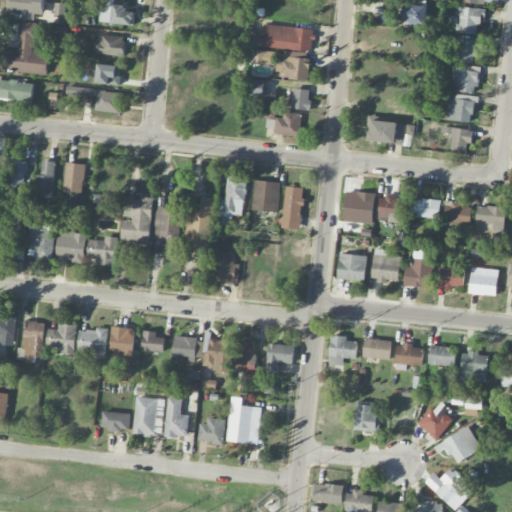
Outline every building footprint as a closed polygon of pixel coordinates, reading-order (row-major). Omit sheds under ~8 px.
[(45,0),(7,0),(6,11),(23,13),(22,19),(34,20),(35,14),(43,15),(45,0)] [(134,11),(126,11),(126,5),(114,5),(114,0),(111,0),(101,0),(100,23),(134,24),(134,11)] [(54,17),(65,17),(66,4),(55,3),(54,17)] [(427,5),(402,5),(402,22),(410,22),(410,29),(426,29),(427,5)] [(477,33),(477,25),(484,25),(484,8),(457,7),(456,33),(477,33)] [(47,75),(49,53),(34,52),(36,23),(20,22),(18,50),(6,49),(4,71),(47,75)] [(262,47),(311,52),(313,29),(264,24),(262,47)] [(94,42),(93,54),(124,55),(125,36),(100,35),(100,42),(94,42)] [(476,63),(477,40),(455,39),(454,62),(476,63)] [(266,64),(268,51),(252,50),(251,63),(266,64)] [(289,57),(278,56),(277,78),(308,80),(309,52),(289,51),(289,57)] [(119,86),(122,67),(99,64),(96,82),(119,86)] [(454,91),(479,91),(479,66),(454,65),(454,91)] [(265,97),(266,80),(250,79),(249,96),(265,97)] [(0,80),(0,84),(0,98),(32,100),(33,82),(0,80)] [(92,96),(94,89),(70,86),(68,93),(92,96)] [(292,109),(310,110),(311,90),(293,89),(292,109)] [(96,111),(121,112),(122,93),(97,91),(96,111)] [(447,119),(472,123),(476,98),(451,94),(447,119)] [(267,128),(275,128),(275,111),(267,111),(267,128)] [(276,114),(275,134),(300,136),(302,115),(276,114)] [(404,144),(405,122),(369,119),(367,141),(404,144)] [(469,152),(471,129),(442,127),(441,134),(453,135),(451,151),(469,152)] [(35,174),(34,196),(53,197),(54,161),(42,160),(41,175),(35,174)] [(26,187),(26,161),(14,161),(13,186),(26,187)] [(63,192),(82,194),(86,165),(66,163),(63,192)] [(246,210),(247,177),(226,176),(225,209),(246,210)] [(252,210),(278,212),(280,182),(254,181),(252,210)] [(281,228),(300,229),(304,188),(286,186),(281,228)] [(344,221),(373,223),(376,194),(347,191),(344,221)] [(156,206),(154,238),(167,239),(166,254),(179,255),(183,195),(171,194),(170,207),(156,206)] [(122,240),(151,242),(153,198),(125,196),(123,218),(122,240)] [(396,200),(396,197),(380,196),(379,222),(405,223),(406,200),(396,200)] [(186,242),(197,242),(197,258),(211,258),(213,197),(203,197),(202,210),(187,209),(186,242)] [(440,199),(411,199),(411,217),(440,217),(440,199)] [(471,225),(472,207),(462,207),(462,202),(444,201),(443,224),(471,225)] [(475,224),(504,228),(506,208),(477,205),(475,224)] [(53,226),(31,225),(30,248),(34,248),(34,259),(52,259),(53,226)] [(56,261),(85,262),(86,232),(57,231),(56,261)] [(116,266),(117,237),(105,237),(105,240),(89,240),(89,258),(100,258),(100,266),(116,266)] [(0,249),(0,256),(10,257),(10,238),(0,238),(0,249)] [(404,286),(431,288),(433,252),(427,252),(427,249),(413,248),(412,267),(405,267),(404,286)] [(400,256),(387,256),(387,250),(374,249),(373,280),(399,281),(400,256)] [(234,256),(216,254),(212,280),(237,283),(239,264),(234,264),(234,256)] [(366,281),(367,255),(339,254),(338,280),(366,281)] [(466,270),(440,267),(437,287),(453,289),(454,285),(463,286),(466,270)] [(499,270),(472,267),(469,293),(495,296),(499,270)] [(0,343),(15,344),(16,315),(2,315),(2,320),(0,319),(0,343)] [(44,322),(25,321),(24,349),(19,349),(19,362),(34,363),(35,358),(42,358),(44,322)] [(62,348),(61,354),(75,355),(76,325),(58,324),(58,329),(47,329),(46,347),(62,348)] [(110,354),(134,355),(135,328),(111,327),(110,354)] [(106,358),(108,330),(80,329),(79,351),(93,352),(93,357),(106,358)] [(165,338),(156,338),(157,332),(144,330),(141,351),(163,353),(165,338)] [(344,358),(356,360),(358,342),(347,341),(348,336),(332,335),(329,364),(343,366),(344,358)] [(173,356),(189,357),(189,360),(202,360),(203,339),(174,337),(173,356)] [(392,341),(365,338),(363,357),(390,360),(392,341)] [(207,339),(206,366),(213,366),(213,372),(231,372),(232,341),(207,339)] [(257,341),(241,340),(239,379),(255,379),(257,341)] [(279,363),(292,365),(295,347),(270,343),(266,371),(278,373),(279,363)] [(423,365),(423,348),(414,348),(414,345),(397,344),(396,364),(423,365)] [(429,365),(455,366),(456,347),(430,346),(429,365)] [(488,353),(462,352),(461,381),(487,382),(488,353)] [(511,368),(503,369),(503,385),(511,385),(511,368)] [(200,388),(216,388),(216,380),(201,380),(200,388)] [(165,399),(136,397),(133,435),(155,436),(156,410),(164,411),(165,399)] [(261,407),(243,406),(243,398),(231,397),(228,442),(259,444),(261,407)] [(187,437),(188,415),(181,415),(182,399),(167,398),(166,436),(187,437)] [(450,408),(439,400),(418,425),(437,440),(453,420),(446,414),(450,408)] [(378,403),(356,402),(355,431),(377,432),(378,403)] [(130,413),(103,412),(102,430),(129,431),(130,413)] [(200,423),(198,441),(223,443),(226,419),(207,418),(207,424),(200,423)] [(434,447),(438,454),(447,448),(457,464),(482,449),(468,426),(434,447)] [(441,479),(434,473),(425,482),(456,511),(475,490),(451,468),(441,479)] [(343,503),(344,485),(314,484),(314,502),(343,503)] [(364,491),(347,491),(346,511),(353,511),(373,511),(374,495),(363,495),(364,491)] [(378,511),(404,511),(406,504),(380,501),(378,511)] [(443,511),(443,501),(411,505),(411,511),(443,511)]
